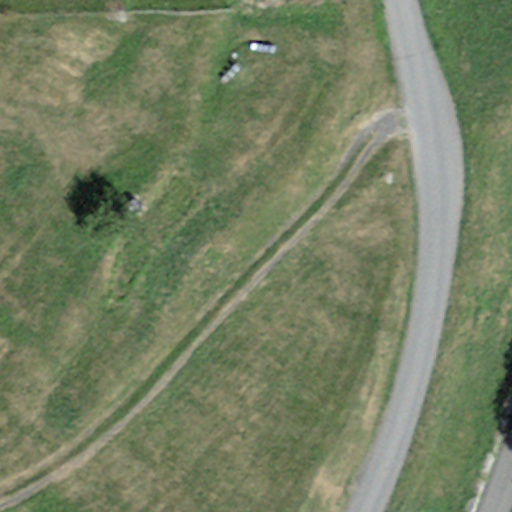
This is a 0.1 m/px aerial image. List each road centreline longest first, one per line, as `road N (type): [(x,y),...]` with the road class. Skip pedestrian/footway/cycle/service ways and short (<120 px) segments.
road 1 (track): [(432,112),(365,140),(313,212),(228,288),(85,448),(0,502)]
road 2 (unclassified): [(363,511),(428,317),(436,235),(432,112),(404,0)]
road 3 (track): [(0,265),(51,217),(67,173),(66,145),(54,129),(0,115)]
